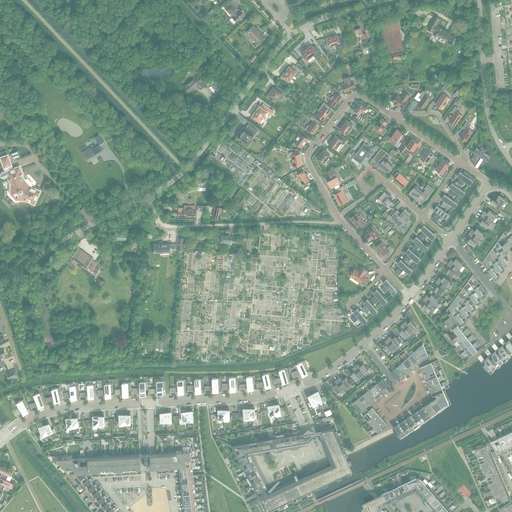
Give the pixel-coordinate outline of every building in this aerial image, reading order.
[(231,3),(225,9),(232,16),(231,16),(237,22),(244,15),(243,13),(243,12),(242,11),(240,11),(239,9),(238,10),(231,3)] [(452,44),(455,37),(450,34),(451,33),(437,25),(440,19),(435,16),(429,26),(434,29),(433,31),(437,33),(435,36),(446,42),(446,41),(452,44)] [(253,26),(247,32),(256,42),(263,36),(253,26)] [(353,31),(355,37),(354,37),(355,42),(360,40),(360,42),(367,40),(365,34),(362,35),(361,28),(353,31)] [(337,35),(326,38),(327,43),(325,44),(326,49),(331,47),(330,45),(335,44),(336,47),(344,45),(341,35),(337,36),(337,35)] [(315,45),(313,47),(311,45),(307,48),(304,49),(305,50),(301,53),(306,59),(307,59),(307,60),(311,57),(310,56),(313,54),(316,58),(322,53),(315,45)] [(302,71),(293,64),(291,68),(288,66),(281,76),(282,77),(281,77),(284,79),(285,79),(288,81),(293,75),(296,78),(302,71)] [(201,88),(206,84),(197,74),(184,86),(188,92),(197,84),(201,88)] [(355,75),(350,77),(349,76),(343,79),(345,83),(341,85),(345,92),(349,90),(350,90),(356,87),(354,85),(357,83),(355,75)] [(217,81),(212,85),(218,91),(223,87),(217,81)] [(279,91),(273,87),(267,94),(276,100),(279,97),(282,99),(286,92),(281,89),(279,91)] [(340,92),(334,87),(332,90),(334,92),(331,96),(330,95),(329,95),(327,96),(327,97),(327,98),(328,99),(327,101),(334,106),(336,102),(337,103),(339,100),(338,100),(341,97),(339,95),(340,92)] [(425,108),(431,98),(425,94),(426,93),(423,91),(418,97),(421,99),(418,104),(425,108)] [(398,95),(393,101),(403,108),(407,102),(406,101),(410,96),(404,92),(401,97),(398,95)] [(450,98),(443,93),(435,104),(443,109),(445,105),(447,106),(449,102),(448,102),(450,98)] [(330,107),(324,102),(318,110),(319,111),(316,115),(323,120),(327,114),(328,114),(330,111),(328,109),(330,107)] [(364,112),(367,108),(362,105),(362,104),(361,104),(360,103),(359,104),(358,104),(357,105),(357,106),(354,110),(359,114),(356,117),(362,122),(366,117),(364,115),(365,113),(364,112)] [(254,118),(254,119),(255,120),(256,120),(259,122),(262,118),(263,119),(264,119),(265,117),(265,116),(264,115),(267,111),(271,115),(273,111),(263,104),(261,107),(259,105),(251,116),(254,118)] [(454,114),(449,120),(456,125),(463,115),(456,111),(458,108),(455,106),(451,112),(454,114)] [(312,116),(310,118),(313,120),(309,125),(308,125),(305,129),(309,132),(310,131),(312,133),(315,130),(317,128),(319,125),(316,123),(318,121),(312,116)] [(388,122),(381,118),(375,126),(382,131),(380,133),(383,135),(387,130),(384,127),(388,122)] [(347,120),(340,129),(346,134),(351,127),(354,129),(358,124),(352,119),(350,122),(347,120)] [(466,141),(473,132),(468,128),(471,125),(466,122),(462,128),(465,129),(460,137),(466,141)] [(237,135),(240,138),(239,139),(242,142),(243,140),(246,142),(250,138),(252,139),(258,131),(251,126),(249,130),(243,127),(240,131),(239,131),(237,134),(237,135)] [(402,132),(397,128),(395,131),(390,134),(391,134),(392,136),(390,138),(395,141),(393,144),(398,148),(402,143),(399,141),(403,135),(401,133),(402,132)] [(294,140),(293,143),(292,143),(292,144),(293,145),(293,146),(294,146),(295,146),(296,146),(297,145),(301,148),(304,144),(302,143),(306,138),(299,132),(294,140)] [(95,137),(99,143),(83,152),(88,159),(95,155),(96,157),(104,151),(101,146),(106,143),(100,134),(95,137)] [(344,144),(347,139),(341,134),(339,138),(335,135),(332,139),(331,138),(328,143),(331,145),(331,144),(332,145),(333,146),(336,148),(340,143),(344,144)] [(411,154),(414,156),(418,150),(415,148),(419,143),(412,139),(407,146),(413,150),(411,154)] [(360,164),(366,157),(368,158),(374,151),(372,149),(372,148),(364,143),(365,142),(356,153),(354,152),(351,155),(353,156),(352,158),(353,157),(360,163),(360,164)] [(490,157),(484,152),(487,149),(482,146),(479,149),(477,147),(474,152),(477,153),(476,155),(474,154),(470,159),(475,166),(481,157),(487,161),(490,157)] [(381,148),(373,159),(377,162),(376,164),(380,168),(381,167),(382,168),(383,168),(385,169),(388,172),(393,167),(387,161),(386,162),(381,158),(386,152),(381,148)] [(317,158),(323,163),(330,155),(331,157),(334,154),(328,149),(326,151),(324,150),(320,155),(319,155),(317,157),(318,158),(317,158)] [(428,161),(432,164),(436,158),(433,156),(433,157),(432,156),(433,153),(427,149),(421,158),(427,162),(428,161)] [(291,155),(293,166),(301,165),(300,154),(296,154),(296,151),(289,152),(289,155),(291,155)] [(28,202),(34,204),(40,191),(31,186),(31,185),(26,179),(24,180),(19,166),(13,168),(7,154),(0,157),(5,171),(2,172),(0,176),(3,177),(10,175),(12,180),(11,180),(11,181),(12,185),(11,185),(13,189),(13,190),(13,191),(13,193),(17,197),(19,197),(20,197),(21,198),(24,199),(25,197),(29,199),(28,202)] [(440,177),(443,179),(448,172),(445,170),(449,164),(445,162),(445,161),(442,159),(440,162),(441,162),(438,166),(436,169),(439,172),(439,171),(442,173),(440,177)] [(298,177),(302,184),(305,182),(305,183),(306,182),(305,182),(308,180),(309,179),(307,176),(306,176),(303,170),(300,172),(298,169),(292,173),(295,178),(298,177)] [(327,181),(331,188),(341,183),(337,176),(338,175),(335,169),(328,173),(331,179),(327,181)] [(460,171),(457,176),(460,177),(457,181),(462,185),(464,181),(467,182),(468,184),(471,180),(471,179),(470,178),(472,175),(465,170),(462,173),(460,171)] [(408,181),(397,171),(393,176),(397,180),(395,182),(394,181),(402,189),(402,188),(408,181)] [(465,192),(464,191),(452,183),(449,187),(452,189),(449,193),(454,196),(457,192),(461,195),(463,196),(465,192)] [(416,185),(408,194),(414,199),(416,197),(418,198),(417,200),(421,204),(428,196),(427,196),(430,193),(434,189),(428,184),(424,188),(426,190),(423,192),(416,185)] [(348,193),(344,185),(336,190),(337,193),(334,194),(338,200),(338,201),(339,204),(340,204),(340,205),(347,201),(344,195),(348,193)] [(384,191),(379,197),(384,201),(383,202),(389,208),(394,202),(389,198),(390,196),(384,191)] [(457,203),(456,202),(444,194),(441,198),(444,200),(441,204),(446,207),(449,203),(453,206),(455,207),(457,203)] [(499,209),(504,201),(505,201),(506,200),(499,195),(498,196),(499,196),(496,200),(493,198),(491,201),(494,203),(493,205),(499,209)] [(183,205),(183,208),(178,208),(178,217),(195,217),(195,205),(183,205)] [(450,215),(448,214),(436,206),(434,210),(436,212),(432,218),(437,221),(441,215),(445,218),(447,219),(450,215)] [(221,214),(222,208),(214,207),(212,217),(218,218),(219,213),(221,214)] [(397,210),(391,216),(397,222),(396,224),(397,225),(398,225),(399,226),(400,226),(402,226),(403,226),(407,229),(412,221),(409,218),(409,219),(407,217),(410,214),(405,209),(404,209),(401,213),(397,210)] [(484,211),(482,214),(495,223),(493,222),(496,217),(494,217),(496,214),(489,209),(487,213),(484,211)] [(356,213),(350,218),(358,227),(360,225),(363,228),(368,223),(365,220),(364,222),(361,219),(362,218),(360,215),(359,216),(356,213)] [(495,223),(482,214),(480,217),(483,219),(480,223),(487,227),(489,225),(492,227),(495,223)] [(376,231),(371,225),(363,233),(368,238),(371,236),(375,240),(379,236),(376,232),(376,231)] [(433,239),(436,236),(424,225),(421,229),(423,231),(417,237),(420,240),(423,237),(424,238),(427,235),(433,239)] [(471,229),(469,232),(467,235),(470,237),(468,241),(475,246),(476,243),(479,245),(485,237),(482,235),(484,232),(477,228),(474,231),(471,229)] [(221,235),(220,243),(230,244),(230,242),(236,243),(237,237),(221,235)] [(505,241),(506,243),(502,246),(504,249),(505,250),(511,245),(511,235),(511,236),(511,237),(509,240),(508,239),(505,241)] [(420,240),(417,237),(416,236),(413,240),(415,242),(412,246),(416,250),(420,246),(425,251),(428,247),(420,240)] [(387,248),(382,241),(375,247),(383,256),(386,253),(389,257),(394,250),(390,246),(387,248)] [(498,241),(491,249),(495,254),(500,259),(504,264),(506,263),(506,262),(506,263),(504,261),(505,260),(503,257),(508,253),(505,250),(504,249),(499,253),(497,249),(502,246),(498,241)] [(169,244),(154,244),(154,252),(169,252),(169,244)] [(85,267),(94,274),(98,269),(94,266),(96,263),(92,260),(93,259),(92,259),(93,258),(79,248),(71,257),(85,267)] [(420,259),(408,248),(405,252),(407,254),(404,257),(409,261),(412,258),(417,262),(420,259)] [(495,254),(491,249),(487,256),(490,260),(495,266),(499,271),(501,269),(499,267),(504,264),(500,259),(497,262),(492,256),(495,254)] [(490,260),(487,256),(482,262),(494,278),(496,276),(495,274),(499,271),(495,266),(492,268),(487,263),(490,260)] [(450,260),(448,263),(461,272),(461,271),(460,270),(462,266),(461,265),(463,263),(456,258),(453,262),(450,260)] [(413,270),(400,259),(397,263),(400,265),(394,271),(399,275),(404,269),(409,274),(413,270)] [(461,272),(448,263),(446,266),(449,268),(447,271),(454,276),(455,274),(458,276),(461,272)] [(353,271),(350,276),(360,282),(365,285),(369,279),(364,276),(364,275),(367,270),(361,267),(358,271),(355,269),(354,270),(354,269),(352,271),(353,271)] [(472,286),(476,291),(480,297),(482,295),(481,293),(485,289),(481,284),(478,287),(473,282),(475,280),(474,279),(476,278),(473,274),(468,281),(472,286)] [(438,278),(436,281),(449,289),(452,285),(449,283),(451,281),(444,276),(441,280),(438,278)] [(397,291),(386,279),(383,282),(385,285),(381,288),(385,292),(388,289),(393,294),(397,291)] [(449,289),(436,281),(434,284),(437,286),(435,289),(442,294),(443,291),(444,292),(447,288),(449,290),(449,289)] [(468,288),(472,286),(468,281),(463,288),(467,292),(471,298),(475,303),(478,302),(477,301),(476,300),(480,296),(480,297),(476,291),(473,294),(468,288)] [(463,295),(467,292),(463,288),(458,294),(462,299),(466,304),(471,310),(473,308),(472,308),(471,306),(475,303),(471,298),(468,300),(463,295)] [(387,301),(377,289),(373,292),(375,295),(372,298),(375,302),(379,299),(384,305),(387,301)] [(426,295),(424,298),(436,307),(439,303),(437,301),(438,299),(432,294),(429,297),(426,295)] [(462,299),(458,294),(453,301),(457,306),(461,311),(466,317),(468,315),(466,313),(470,310),(471,310),(466,304),(463,307),(458,302),(462,299)] [(436,307),(424,298),(422,301),(425,303),(422,307),(429,312),(430,309),(433,311),(436,307)] [(378,311),(367,299),(363,302),(366,305),(362,308),(366,312),(369,309),(374,315),(377,312),(378,311)] [(457,306),(453,301),(448,308),(461,323),(463,322),(463,321),(461,320),(465,316),(465,317),(466,317),(461,311),(458,314),(454,308),(457,306)] [(368,321),(357,308),(353,312),(355,314),(351,318),(354,322),(359,318),(364,324),(368,321)] [(462,332),(460,329),(457,325),(460,323),(461,323),(448,308),(452,313),(449,316),(450,317),(445,321),(448,326),(450,325),(452,328),(451,329),(453,332),(455,331),(458,335),(462,332)] [(405,321),(402,323),(413,334),(416,330),(414,328),(416,326),(410,320),(407,323),(405,321)] [(413,334),(402,323),(400,326),(402,329),(399,332),(405,337),(407,335),(409,337),(413,334)] [(467,338),(465,335),(470,331),(468,328),(462,332),(458,335),(449,342),(452,345),(457,341),(460,344),(454,348),(473,334),(467,338)] [(459,355),(478,340),(472,344),(470,341),(475,337),(473,334),(454,348),(457,351),(462,347),(465,351),(459,355)] [(390,336),(387,339),(396,349),(399,345),(398,344),(401,342),(395,336),(392,339),(390,336)] [(396,349),(387,339),(384,341),(386,344),(383,347),(389,353),(391,351),(392,352),(396,349)] [(476,352),(477,350),(475,347),(480,343),(478,340),(459,355),(462,358),(467,354),(470,357),(476,352)] [(502,346),(510,356),(511,356),(509,354),(511,352),(511,343),(509,340),(506,343),(508,346),(509,345),(510,346),(505,349),(502,346)] [(420,347),(415,352),(422,360),(421,360),(425,357),(427,356),(427,354),(423,346),(422,346),(420,347)] [(495,352),(503,362),(502,360),(505,358),(507,359),(510,356),(502,346),(499,349),(501,351),(502,350),(503,351),(498,355),(495,352)] [(415,352),(409,357),(416,365),(419,362),(420,362),(422,360),(415,352)] [(488,357),(496,367),(495,366),(498,363),(500,365),(503,362),(495,352),(492,355),(494,357),(495,356),(495,357),(491,361),(488,357)] [(409,357),(403,362),(411,370),(410,370),(413,367),(414,367),(416,365),(409,357)] [(484,366),(488,372),(491,369),(493,370),(496,367),(488,357),(485,360),(487,363),(488,362),(488,363),(484,366)] [(304,360),(296,363),(300,370),(298,371),(297,370),(291,373),(294,377),(299,375),(299,374),(301,373),(302,376),(307,374),(304,369),(307,367),(304,360)] [(403,362),(398,367),(404,375),(408,372),(411,370),(403,362)] [(358,363),(355,366),(363,376),(367,373),(366,372),(368,370),(363,363),(360,366),(358,363)] [(423,374),(433,370),(430,363),(420,367),(422,370),(424,374),(423,374)] [(363,376),(355,366),(352,368),(354,371),(351,374),(356,380),(358,378),(359,379),(363,376)] [(404,375),(398,367),(392,372),(399,381),(402,379),(401,378),(404,375)] [(286,368),(279,370),(281,377),(274,379),(275,383),(280,382),(280,381),(282,380),(283,383),(287,382),(286,376),(289,375),(286,368)] [(8,372),(10,378),(18,375),(15,369),(8,372)] [(433,370),(423,374),(425,377),(427,381),(426,381),(436,377),(433,370)] [(270,372),(262,374),(264,382),(257,383),(258,387),(263,386),(263,385),(265,384),(265,388),(270,387),(269,381),(272,380),(270,372)] [(254,376),(246,376),(247,384),(240,385),(240,389),(245,388),(245,387),(247,387),(248,390),(253,390),(252,384),(255,384),(254,376)] [(340,376),(337,379),(346,391),(350,388),(348,386),(351,384),(346,377),(342,379),(340,376)] [(237,377),(229,377),(230,385),(228,385),(228,383),(222,384),(222,389),(228,389),(228,388),(230,388),(230,391),(235,391),(235,385),(238,385),(237,377)] [(436,377),(426,381),(428,384),(430,388),(429,388),(439,384),(436,377)] [(221,386),(220,378),(212,378),(212,386),(205,386),(205,390),(211,390),(211,389),(213,388),(213,392),(218,392),(217,386),(221,386)] [(186,388),(186,379),(177,380),(178,387),(170,388),(170,392),(176,391),(176,390),(178,390),(178,394),(183,393),(183,388),(186,388)] [(203,387),(203,379),(195,379),(195,387),(193,387),(193,385),(187,385),(188,391),(193,391),(193,389),(195,389),(195,393),(200,393),(200,387),(203,387)] [(346,391),(337,379),(334,381),(336,384),(333,386),(337,393),(340,391),(341,394),(346,391)] [(382,380),(376,385),(383,393),(386,390),(387,391),(389,389),(382,380)] [(148,390),(147,381),(139,382),(140,389),(138,389),(138,388),(132,388),(132,394),(138,393),(138,392),(140,392),(140,396),(145,395),(145,390),(148,390)] [(165,389),(165,381),(157,381),(157,388),(149,389),(150,393),(155,392),(155,391),(157,391),(157,395),(162,395),(162,389),(165,389)] [(131,390),(130,382),(122,383),(122,390),(120,390),(120,389),(115,389),(115,394),(121,394),(121,393),(123,393),(123,397),(128,396),(127,391),(131,390)] [(113,391),(113,383),(105,384),(105,391),(103,391),(103,390),(97,390),(98,395),(103,395),(103,394),(105,394),(105,397),(110,397),(110,391),(113,391)] [(96,392),(96,384),(87,384),(88,392),(80,392),(80,396),(86,396),(86,395),(88,395),(88,398),(93,398),(93,392),(96,392)] [(439,384),(429,388),(431,391),(433,395),(435,394),(442,391),(439,384)] [(79,393),(78,385),(70,386),(70,393),(68,393),(68,392),(63,392),(63,398),(69,397),(69,396),(71,396),(71,399),(76,399),(75,393),(79,393)] [(376,385),(370,390),(377,398),(380,396),(379,396),(383,393),(376,385)] [(61,395),(60,387),(52,389),(53,396),(46,398),(47,402),(52,400),(52,399),(54,399),(55,402),(59,401),(58,396),(61,395)] [(318,390),(312,392),(318,405),(317,402),(322,400),(318,390)] [(370,390),(365,394),(371,403),(374,401),(373,400),(376,398),(377,398),(370,390)] [(437,397),(425,406),(425,407),(431,415),(448,404),(447,401),(442,391),(435,394),(437,397)] [(44,399),(42,392),(34,394),(37,402),(29,404),(31,408),(36,406),(36,405),(37,404),(39,407),(43,406),(41,400),(44,399)] [(318,405),(312,392),(307,395),(311,405),(313,404),(314,406),(318,405)] [(365,394),(359,399),(366,407),(368,406),(367,405),(371,402),(371,403),(365,394)] [(24,398),(17,402),(17,403),(16,404),(18,409),(13,411),(16,416),(21,413),(20,412),(22,411),(24,415),(28,412),(25,407),(28,406),(24,398)] [(366,407),(359,399),(353,403),(364,415),(368,412),(368,411),(365,408),(366,407)] [(278,402),(272,404),(275,414),(281,413),(278,402)] [(275,414),(272,404),(267,405),(269,415),(275,414)] [(421,409),(419,410),(425,419),(431,415),(425,407),(422,409),(421,409)] [(368,412),(364,415),(369,421),(377,414),(374,411),(374,410),(372,408),(368,411),(368,412)] [(415,413),(413,415),(419,424),(425,419),(419,410),(419,411),(416,414),(415,413)] [(377,414),(369,421),(374,427),(382,419),(380,417),(380,418),(377,414)] [(406,418),(406,419),(413,428),(419,424),(413,415),(412,415),(413,416),(411,417),(409,416),(406,418)] [(382,419),(374,427),(379,432),(387,425),(385,423),(382,420),(382,419)] [(403,421),(400,423),(406,432),(413,428),(406,419),(407,420),(403,422),(403,421)] [(49,422),(43,424),(47,434),(53,432),(49,422)] [(406,432),(400,423),(401,424),(397,426),(396,426),(394,428),(397,432),(400,437),(406,432)] [(47,434),(43,424),(38,426),(42,436),(47,434)] [(296,480),(260,497),(266,510),(310,489),(313,487),(350,470),(344,456),(343,454),(332,428),(318,431),(319,434),(319,435),(317,437),(314,433),(315,433),(313,431),(311,432),(313,435),(323,446),(325,450),(326,450),(330,459),(332,463),(304,477),(298,479),(297,478),(295,473),(293,474),(296,480)] [(493,429),(488,431),(500,450),(502,449),(503,450),(506,449),(505,448),(511,445),(511,432),(508,434),(509,435),(501,439),(501,438),(498,439),(493,429)] [(305,438),(307,442),(312,439),(319,434),(318,431),(309,432),(303,433),(305,438)] [(303,433),(291,435),(293,446),(298,445),(297,439),(305,438),(303,433)] [(291,435),(284,436),(285,441),(287,441),(288,447),(293,446),(291,435)] [(284,436),(276,438),(278,448),(283,448),(282,442),(285,441),(284,436)] [(276,438),(268,439),(269,444),(272,444),(273,449),(278,448),(276,438)] [(268,439),(260,440),(262,451),(267,450),(266,445),(269,444),(268,439)] [(260,440),(252,442),(253,447),(256,446),(257,452),(262,451),(260,440)] [(237,444),(232,445),(249,453),(251,453),(250,447),(253,447),(252,442),(237,444)] [(249,453),(232,445),(235,449),(235,450),(241,463),(246,461),(245,458),(250,455),(249,453)] [(475,450),(498,503),(510,498),(487,445),(483,447),(482,445),(477,447),(477,449),(475,450)] [(57,458),(54,458),(60,465),(66,473),(83,472),(83,473),(83,472),(87,472),(141,469),(140,456),(144,456),(144,463),(144,466),(146,466),(146,468),(149,468),(149,463),(148,463),(147,455),(149,455),(150,468),(154,468),(157,468),(173,467),(176,467),(192,466),(189,446),(182,447),(183,451),(175,452),(153,453),(143,454),(140,454),(77,457),(77,461),(74,462),(71,457),(57,458)] [(246,461),(241,463),(245,470),(255,465),(252,461),(247,463),(246,461)] [(12,471),(0,465),(0,470),(2,472),(0,475),(0,477),(14,484),(14,483),(6,480),(8,475),(10,475),(12,471)] [(255,465),(245,470),(249,477),(253,475),(252,472),(257,470),(255,465)] [(192,466),(176,467),(178,467),(179,474),(180,476),(187,475),(190,475),(190,473),(189,472),(190,472),(190,469),(192,469),(192,466)] [(83,472),(66,473),(72,481),(73,480),(75,483),(77,482),(78,483),(79,484),(77,486),(80,489),(82,488),(83,489),(84,490),(82,492),(84,495),(87,494),(89,496),(86,498),(87,498),(89,501),(91,499),(92,500),(93,502),(91,504),(94,507),(96,505),(97,506),(98,508),(96,509),(96,510),(98,511),(99,511),(101,511),(102,511),(101,511),(115,511),(114,510),(116,509),(114,506),(112,508),(109,504),(111,503),(110,500),(107,502),(105,499),(107,497),(105,495),(103,496),(100,493),(102,491),(100,489),(98,491),(95,487),(97,485),(95,483),(93,485),(90,481),(92,480),(91,477),(88,479),(83,473),(83,472)] [(253,475),(249,477),(253,484),(262,479),(260,475),(255,478),(253,475)] [(14,484),(0,477),(0,488),(2,490),(5,485),(12,488),(14,484)] [(418,477),(408,481),(413,491),(416,489),(418,477)] [(418,477),(416,489),(418,492),(426,485),(418,477)] [(262,479),(253,484),(256,491),(261,489),(259,487),(264,484),(262,479)] [(408,481),(403,484),(408,493),(413,491),(408,481)] [(398,484),(393,486),(394,488),(398,498),(403,495),(399,486),(398,484)] [(403,484),(399,486),(403,495),(408,493),(403,484)] [(426,485),(418,492),(422,496),(429,489),(426,485)] [(388,489),(389,491),(393,500),(398,498),(394,488),(393,486),(388,489)] [(429,489),(422,496),(425,500),(433,493),(429,489)] [(393,500),(389,491),(381,494),(388,503),(393,500)] [(433,493),(425,500),(429,504),(436,497),(433,493)] [(374,498),(364,503),(368,511),(382,511),(380,506),(386,503),(388,503),(381,494),(380,495),(374,498)] [(436,497),(429,504),(432,508),(440,501),(436,497)] [(440,501),(432,508),(435,511),(444,505),(440,501)] [(511,511),(511,501),(500,509),(501,511),(511,511)]
